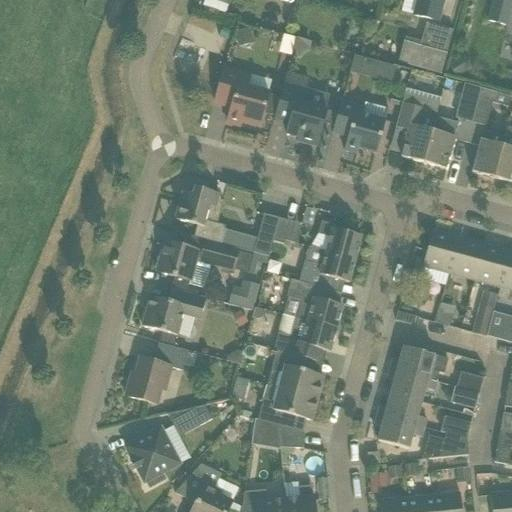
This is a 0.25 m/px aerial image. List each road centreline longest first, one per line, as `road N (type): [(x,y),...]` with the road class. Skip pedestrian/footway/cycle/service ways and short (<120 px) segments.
road 1 (residential): [(348,511),(340,432),(400,212)]
road 2 (residential): [(77,420),(160,145)]
road 3 (residential): [(400,212),(160,145)]
road 4 (residential): [(160,145),(145,100),(148,58),(174,0)]
